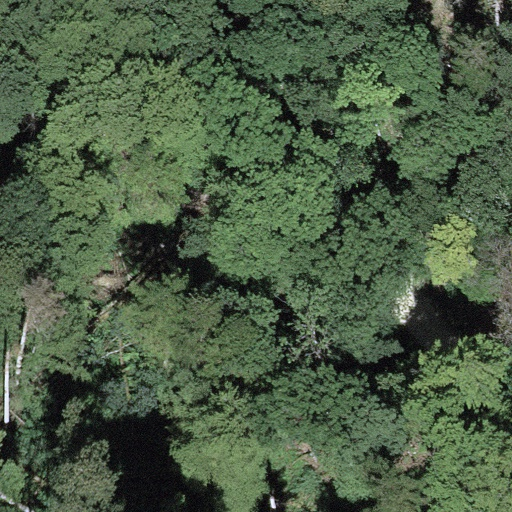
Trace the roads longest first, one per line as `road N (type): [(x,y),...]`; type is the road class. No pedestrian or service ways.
road 1 (track): [(61,0),(132,33),(222,93),(290,159),(511,442)]
road 2 (track): [(389,511),(167,402)]
